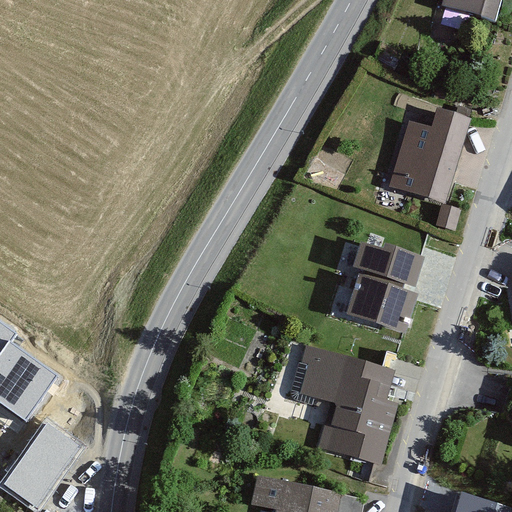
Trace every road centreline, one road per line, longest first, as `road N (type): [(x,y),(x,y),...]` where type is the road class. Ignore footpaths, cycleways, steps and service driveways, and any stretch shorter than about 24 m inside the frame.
road 1 (tertiary): [(113,511),(136,393),(181,279),(344,0)]
road 2 (residential): [(511,128),(409,511)]
